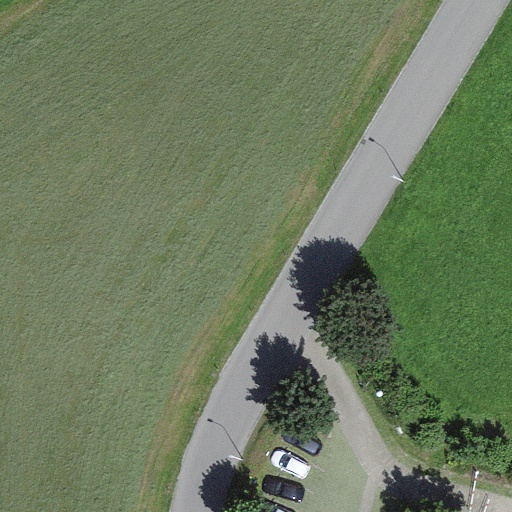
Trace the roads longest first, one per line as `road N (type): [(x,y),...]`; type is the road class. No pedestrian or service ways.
road 1 (unclassified): [(293,311),(480,0)]
road 2 (residential): [(293,311),(382,449),(414,478),(509,511)]
road 3 (unclassified): [(196,511),(234,405),(293,311)]
